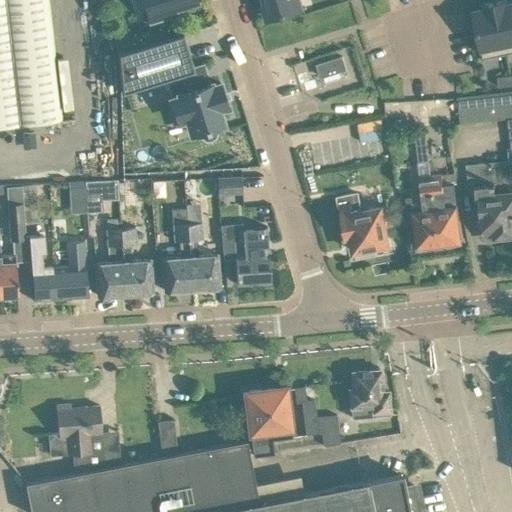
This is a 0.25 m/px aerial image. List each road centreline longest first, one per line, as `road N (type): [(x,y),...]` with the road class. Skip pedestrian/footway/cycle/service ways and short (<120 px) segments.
road 1 (residential): [(327,321),(230,0)]
road 2 (residential): [(327,321),(0,342)]
road 3 (residential): [(511,301),(327,321)]
